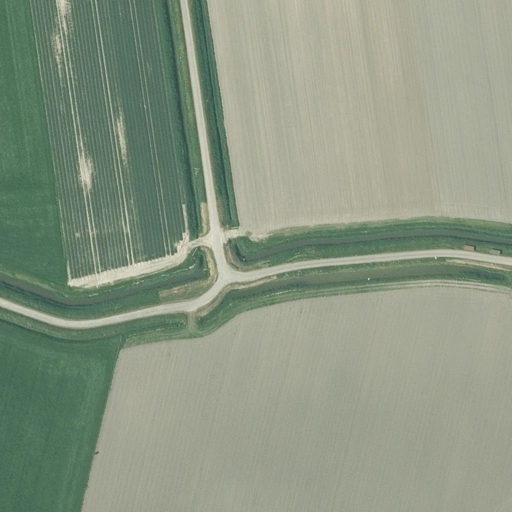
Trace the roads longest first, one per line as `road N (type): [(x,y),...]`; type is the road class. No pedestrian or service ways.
road 1 (unclassified): [(224,277),(422,253),(511,261)]
road 2 (unclassified): [(224,277),(183,0)]
road 3 (unclassified): [(0,303),(93,324),(202,303),(224,277)]
